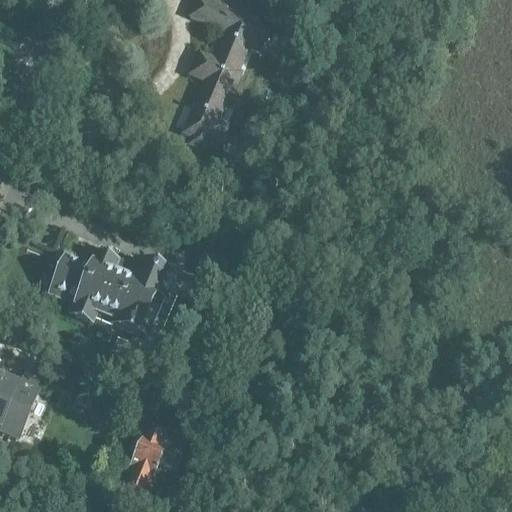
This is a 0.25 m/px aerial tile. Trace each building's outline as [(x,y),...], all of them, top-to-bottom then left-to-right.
[(204,86),(182,138),(192,143),(189,149),(203,155),(206,148),(218,153),(227,131),(216,127),(229,95),(233,97),(240,79),(236,77),(247,51),(258,56),(267,34),(224,16),(226,12),(198,0),(189,22),(225,37),(214,64),(204,60),(195,82),(204,86)] [(228,265),(203,255),(195,276),(219,287),(228,265)] [(130,286),(93,270),(90,279),(67,270),(59,280),(58,293),(79,302),(72,319),(91,326),(91,325),(111,333),(114,325),(135,334),(136,332),(141,330),(144,322),(143,318),(153,295),(164,300),(171,283),(148,273),(140,292),(129,288),(130,286)] [(0,419),(6,405),(39,418),(49,394),(34,388),(30,397),(0,384),(0,419)] [(176,458),(180,448),(167,442),(171,433),(156,427),(147,450),(140,447),(135,459),(137,460),(132,472),(135,473),(125,499),(141,506),(152,480),(154,481),(157,472),(173,478),(181,460),(176,458)]
